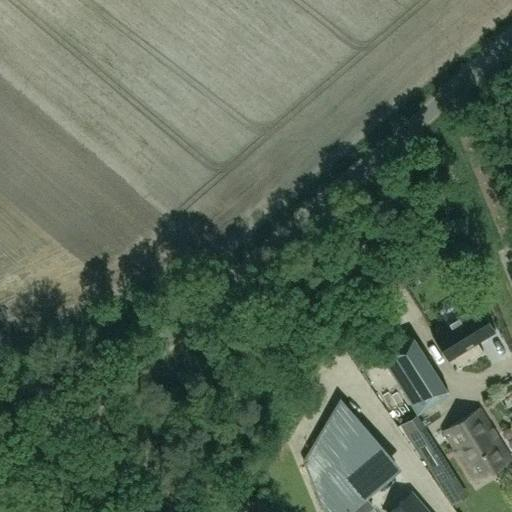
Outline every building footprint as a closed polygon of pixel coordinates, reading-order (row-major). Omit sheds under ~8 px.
[(435,331),(430,334),(431,335),(434,333),(450,358),(447,360),(448,361),(452,358),(454,357),(459,366),(457,367),(458,368),(483,353),(482,351),(480,353),(475,344),(486,336),(487,337),(495,331),(494,330),(491,332),(476,307),(479,306),(478,304),(473,307),(474,307),(435,331)] [(418,414),(449,394),(410,333),(379,353),(418,414)] [(340,511),(393,467),(339,405),(306,461),(327,511),(340,511)] [(474,481),(509,459),(478,409),(443,430),(474,481)] [(375,486),(384,494),(399,478),(390,469),(375,486)] [(427,511),(411,493),(389,511),(427,511)]
